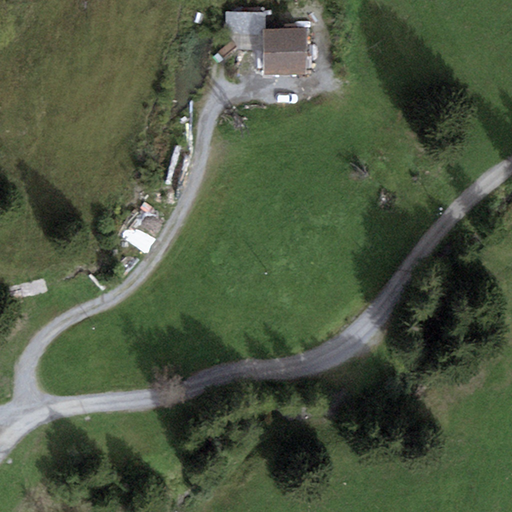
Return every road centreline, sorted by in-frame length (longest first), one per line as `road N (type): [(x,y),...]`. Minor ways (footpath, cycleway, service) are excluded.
road 1 (track): [(30,412),(199,389),(336,352),(372,324),(443,223),(511,167)]
road 2 (track): [(30,412),(29,368),(41,342),(115,297),(145,264),(190,188),(213,104),(296,83)]
